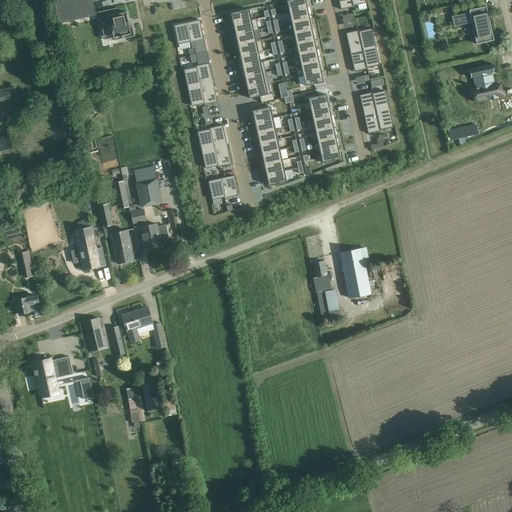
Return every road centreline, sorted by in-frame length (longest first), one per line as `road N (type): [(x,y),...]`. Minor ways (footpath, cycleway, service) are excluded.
road 1 (unclassified): [(0,344),(333,207)]
road 2 (unclassified): [(249,511),(511,411)]
road 3 (residential): [(202,0),(246,203)]
road 4 (track): [(333,207),(511,134)]
road 5 (residential): [(364,159),(329,0)]
